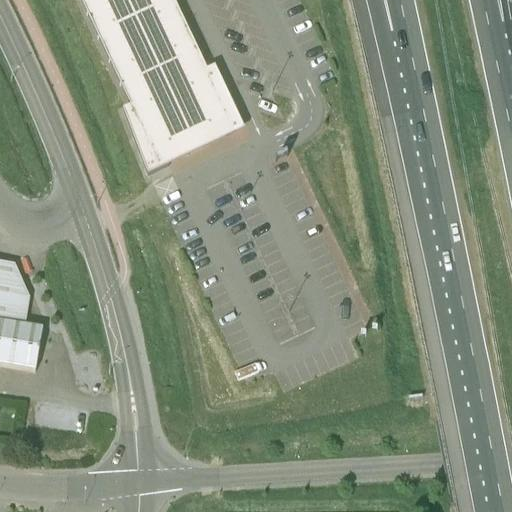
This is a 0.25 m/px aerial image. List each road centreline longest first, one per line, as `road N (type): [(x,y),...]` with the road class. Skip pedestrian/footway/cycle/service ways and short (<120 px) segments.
road 1 (motorway): [(405,31),(501,511)]
road 2 (unclassified): [(138,485),(511,459)]
road 3 (residential): [(130,402),(79,205)]
road 4 (residential): [(79,205),(0,23)]
road 5 (residential): [(138,485),(0,483)]
road 6 (motorway): [(511,145),(488,27)]
